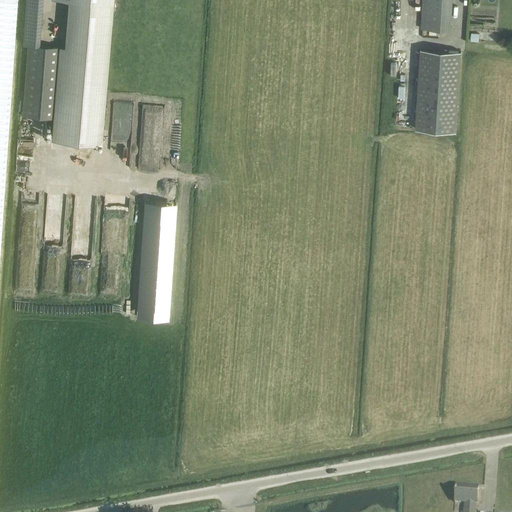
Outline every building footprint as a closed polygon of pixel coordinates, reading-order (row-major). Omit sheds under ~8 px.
[(0,0),(0,239),(16,0),(0,0)] [(58,0),(68,1),(68,2),(65,45),(61,45),(60,47),(60,54),(55,119),(53,140),(100,144),(111,6),(111,0),(58,0)] [(452,0),(422,0),(420,29),(450,31),(452,0)] [(61,45),(26,42),(20,116),(55,119),(61,45)] [(415,129),(456,131),(461,52),(420,49),(415,129)] [(171,314),(178,203),(146,201),(139,312),(171,314)] [(456,485),(455,495),(455,502),(463,502),(462,511),(475,511),(476,503),(477,503),(478,486),(456,485)]
